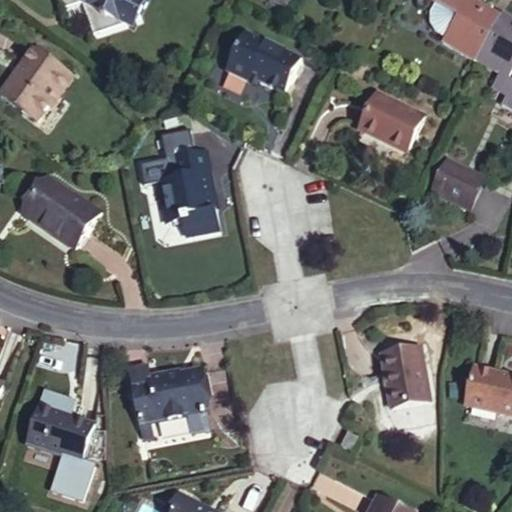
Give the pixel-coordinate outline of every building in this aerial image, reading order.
[(81,7),(84,16),(92,40),(124,28),(132,32),(135,25),(143,23),(140,16),(147,0),(56,0),(61,14),(81,7)] [(428,0),(453,16),(437,41),(472,63),(475,57),(499,18),(474,4),(476,0),(428,0)] [(64,23),(84,16),(81,7),(61,14),(64,23)] [(511,19),(501,13),(499,18),(475,57),(491,67),(484,81),(498,89),(493,98),(511,109),(511,19)] [(248,79),(257,83),(282,95),(300,59),(243,31),(223,72),(246,84),(248,79)] [(72,77),(32,50),(0,95),(37,123),(57,95),(58,95),(72,77)] [(255,88),(257,83),(248,79),(246,84),(255,88)] [(363,113),(389,125),(390,123),(403,129),(402,131),(410,135),(423,105),(377,84),(363,113)] [(390,123),(389,125),(402,131),(403,129),(390,123)] [(167,225),(181,222),(187,221),(191,237),(220,231),(213,196),(211,196),(202,153),(172,159),(176,179),(157,183),(161,200),(163,200),(167,225)] [(448,154),(446,160),(474,175),(462,201),(470,205),(486,172),(448,154)] [(474,175),(446,160),(433,186),(462,201),(474,175)] [(73,195),(48,178),(22,216),(74,251),(101,213),(74,193),(73,195)] [(187,221),(181,222),(185,238),(191,237),(187,221)] [(431,403),(421,349),(380,356),(390,410),(431,403)] [(511,371),(479,364),(470,405),(511,414),(511,371)] [(194,413),(210,410),(203,365),(152,374),(154,378),(138,381),(144,417),(162,413),(162,419),(194,413)] [(100,421),(77,413),(66,409),(44,403),(32,441),(88,459),(100,421)] [(214,427),(210,410),(194,413),(197,430),(214,427)] [(154,420),(162,419),(162,413),(144,417),(147,437),(157,435),(154,420)] [(358,432),(349,428),(342,441),(352,445),(358,432)] [(207,509),(179,495),(171,511),(170,511),(206,511),(207,509)] [(408,511),(377,496),(369,511),(408,511)]
